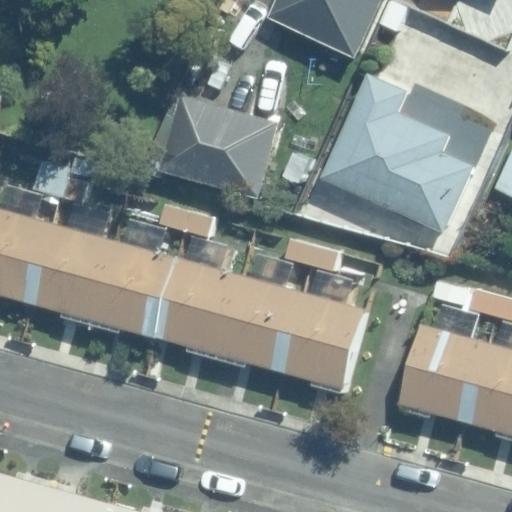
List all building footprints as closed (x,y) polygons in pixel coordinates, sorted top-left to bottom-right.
[(361,56),(387,0),(293,0),(284,19),(361,56)] [(384,80),(335,184),(453,240),(487,169),(462,157),(477,123),(384,80)] [(279,134),(188,105),(170,165),(261,193),(279,134)] [(376,307),(0,209),(0,304),(353,396),(376,307)] [(404,412),(511,440),(511,346),(427,324),(404,412)] [(146,511),(0,474),(0,511),(146,511)]
